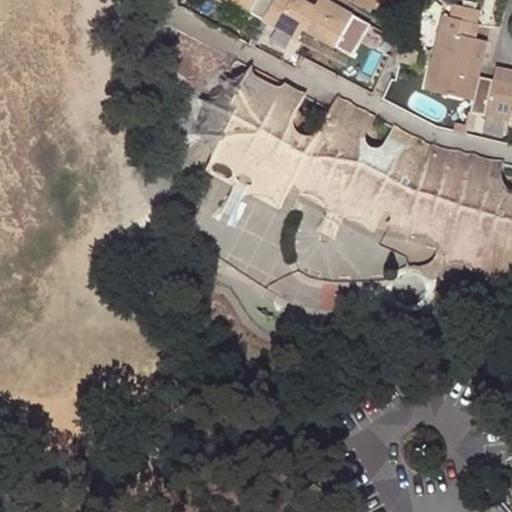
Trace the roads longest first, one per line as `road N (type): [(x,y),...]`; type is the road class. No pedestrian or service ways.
road 1 (residential): [(511,158),(433,139),(323,84),(300,85),(169,11)]
road 2 (residential): [(422,511),(465,489),(470,468),(461,417),(426,399),(364,440)]
